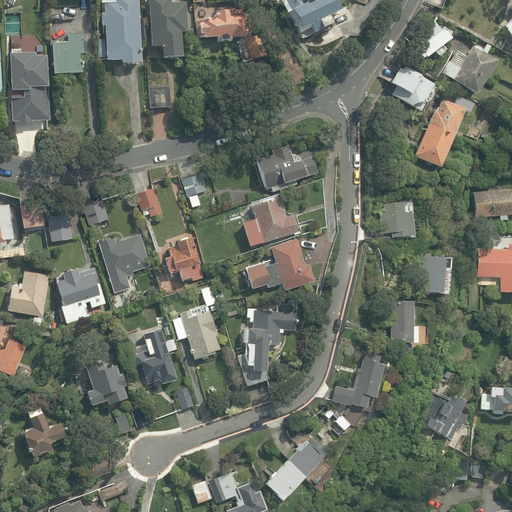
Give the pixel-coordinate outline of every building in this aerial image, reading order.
[(145,68),(141,0),(112,0),(113,5),(105,5),(106,16),(102,16),(103,28),(108,27),(110,65),(125,64),(125,69),(145,68)] [(172,0),(148,0),(152,52),(165,51),(166,66),(185,65),(184,35),(189,35),(187,2),(173,3),(172,0)] [(311,8),(290,18),(303,44),(326,33),(324,29),(348,18),(339,0),(309,0),(308,1),(311,8)] [(204,26),(205,43),(249,41),(248,14),(219,15),(219,25),(204,26)] [(456,45),(442,24),(432,31),(438,39),(420,52),(429,64),(456,45)] [(67,45),(53,45),(55,78),(85,77),(85,66),(90,65),(89,45),(83,45),(83,35),(67,36),(67,45)] [(479,100),(500,65),(475,50),(472,56),(457,47),(440,76),(479,100)] [(47,52),(10,53),(12,126),(49,125),(47,52)] [(412,78),(385,62),(376,76),(395,88),(390,96),(417,112),(419,109),(420,110),(421,110),(422,110),(423,110),(424,110),(425,110),(426,110),(427,109),(428,109),(429,109),(430,108),(431,108),(432,107),(433,107),(433,106),(434,105),(435,105),(435,104),(436,103),(436,102),(437,101),(437,100),(438,100),(438,99),(438,98),(438,97),(438,96),(439,95),(439,94),(438,93),(438,92),(438,91),(438,90),(438,89),(418,75),(412,78)] [(225,75),(198,77),(200,98),(210,97),(210,102),(222,101),(221,89),(226,89),(225,75)] [(169,90),(149,91),(150,110),(169,109),(169,90)] [(475,141),(479,130),(466,124),(473,108),(445,94),(415,157),(444,170),(461,134),(475,141)] [(204,142),(182,147),(184,157),(207,152),(204,142)] [(281,157),(257,165),(267,194),(312,180),(309,173),(319,170),(313,150),(294,155),(291,146),(279,150),(281,157)] [(203,173),(182,180),(191,210),(202,207),(198,195),(209,192),(203,173)] [(164,224),(153,189),(132,195),(137,214),(147,211),(153,228),(164,224)] [(511,192),(474,196),(476,218),(511,214),(511,192)] [(240,222),(248,245),(297,228),(291,209),(285,211),(279,196),(250,206),(254,218),(240,222)] [(41,203),(18,207),(22,232),(45,228),(41,203)] [(104,204),(84,210),(90,228),(109,222),(104,204)] [(415,206),(384,205),(384,212),(379,212),(378,228),(395,242),(419,244),(419,218),(415,218),(415,206)] [(15,241),(10,206),(0,207),(0,253),(8,253),(7,243),(15,241)] [(74,216),(49,221),(53,242),(78,238),(74,216)] [(120,240),(100,247),(115,295),(132,289),(128,277),(152,269),(141,237),(121,244),(120,240)] [(299,239),(272,248),(276,260),(247,270),(254,293),(269,288),(270,290),(283,285),(286,294),(314,284),(299,239)] [(206,278),(194,241),(169,250),(172,259),(167,261),(173,277),(181,275),(185,285),(206,278)] [(478,251),(477,280),(502,280),(502,299),(511,298),(511,246),(508,247),(508,251),(478,251)] [(454,261),(420,258),(418,278),(430,279),(428,296),(451,298),(454,261)] [(65,279),(57,281),(67,325),(91,319),(89,311),(106,306),(97,270),(80,274),(79,270),(63,274),(65,279)] [(16,283),(10,312),(42,319),(51,278),(25,273),(23,285),(16,283)] [(183,317),(172,320),(179,342),(188,340),(195,363),(223,355),(212,314),(220,312),(213,286),(201,290),(205,305),(181,312),(183,317)] [(392,329),(392,346),(423,347),(424,330),(417,330),(417,307),(414,307),(414,301),(393,300),(393,320),(386,320),(386,329),(392,329)] [(163,302),(151,305),(154,320),(166,317),(163,302)] [(298,313),(247,310),(246,320),(251,320),(251,324),(254,324),(254,332),(248,331),(246,355),(237,358),(249,390),(279,379),(281,332),(297,333),(298,313)] [(476,339),(480,316),(462,313),(457,336),(448,335),(444,354),(452,355),(450,363),(468,366),(470,352),(476,353),(479,340),(476,339)] [(0,372),(15,379),(28,349),(1,337),(4,331),(0,329),(0,372)] [(139,354),(143,367),(149,388),(161,384),(163,390),(182,384),(174,353),(177,352),(174,340),(165,342),(162,332),(145,337),(149,351),(139,354)] [(93,392),(89,393),(94,410),(110,406),(112,414),(132,409),(128,392),(131,391),(127,376),(122,377),(119,366),(113,367),(110,355),(95,359),(98,372),(88,374),(93,392)] [(370,360),(365,359),(358,394),(338,390),(335,407),(373,414),(375,402),(380,403),(386,369),(381,368),(383,359),(370,356),(370,360)] [(187,384),(172,389),(179,412),(193,407),(187,384)] [(487,391),(477,391),(477,410),(494,411),(494,418),(511,418),(511,388),(487,388),(487,391)] [(461,405),(437,396),(425,427),(449,436),(461,405)] [(34,430),(25,433),(33,457),(58,449),(55,442),(70,437),(65,422),(52,426),(47,413),(30,418),(34,430)] [(320,493),(340,471),(307,442),(269,486),(291,506),(310,485),(320,493)] [(223,485),(222,479),(207,485),(212,500),(214,506),(238,497),(232,481),(223,485)] [(207,485),(206,482),(192,487),(199,505),(212,500),(207,485)] [(272,511),(264,489),(257,492),(254,483),(237,489),(243,506),(226,511),(272,511)] [(116,485),(97,490),(102,505),(120,500),(116,485)] [(84,511),(81,503),(70,507),(68,501),(55,506),(57,511),(84,511)]
